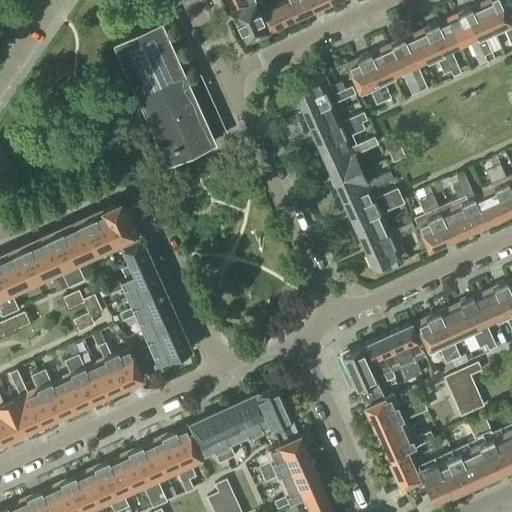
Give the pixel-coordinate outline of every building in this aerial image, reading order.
[(227,0),(231,9),(251,0),(227,0)] [(251,0),(231,9),(245,39),(269,28),(261,10),(256,0),(251,0)] [(269,28),(297,15),(290,0),(283,0),(261,10),(269,28)] [(290,0),(297,15),(314,8),(310,0),(290,0)] [(494,27),(482,0),(465,8),(487,58),(495,55),(486,36),(496,32),(494,27)] [(511,21),(502,0),(481,0),(482,0),(494,27),(496,32),(506,28),(511,40),(511,39),(511,21)] [(487,58),(465,8),(448,15),(460,42),(469,38),(479,62),(487,58)] [(451,46),(460,42),(448,15),(431,23),(451,67),(453,72),(461,69),(451,46)] [(128,106),(154,163),(166,158),(168,161),(214,140),(213,137),(225,132),(199,74),(187,79),(162,21),(115,41),(123,59),(113,64),(119,80),(130,75),(141,100),(128,106)] [(451,67),(431,23),(414,30),(426,57),(429,63),(438,59),(444,70),(451,67)] [(417,61),(426,57),(414,30),(397,38),(420,88),(427,85),(420,67),(417,61)] [(420,88),(397,38),(380,46),(392,72),(401,68),(404,74),(411,91),(420,88)] [(395,78),(392,72),(380,46),(364,53),(384,98),(391,95),(386,83),(395,78)] [(384,98),(364,53),(346,61),(358,88),(360,93),(370,89),(376,101),(384,98)] [(293,89),(294,91),(301,106),(344,87),(341,79),(326,86),(319,71),(308,76),(310,81),(293,89)] [(301,106),(309,123),(337,111),(333,101),(355,91),(351,84),(344,87),(301,106)] [(337,111),(309,123),(316,140),(361,119),(365,117),(363,110),(347,116),(341,119),(337,111)] [(361,119),(316,140),(325,160),(375,138),(373,134),(356,142),(351,132),(364,127),(361,119)] [(332,174),(334,177),(361,165),(355,151),(377,141),(375,138),(325,160),(331,174),(332,174)] [(404,154),(397,139),(386,144),(393,160),(404,154)] [(500,161),(493,165),(511,206),(511,175),(508,178),(505,172),(500,161)] [(334,177),(335,180),(335,181),(341,195),(391,172),(389,168),(367,178),(361,165),(334,177)] [(494,185),(484,189),(496,217),(511,209),(511,206),(493,165),(486,168),(491,179),(494,185)] [(464,171),(457,174),(480,225),(496,217),(484,189),(474,194),(471,188),(464,171)] [(391,172),(341,195),(350,215),(400,193),(397,187),(376,197),(371,186),(393,176),(391,172)] [(457,174),(449,177),(457,194),(460,200),(450,204),(463,232),(480,225),(457,174)] [(433,191),(426,194),(446,240),(463,232),(450,204),(441,208),(438,203),(433,191)] [(400,193),(350,215),(357,232),(386,219),(382,210),(403,201),(400,193)] [(426,215),(415,220),(423,237),(428,248),(446,240),(426,194),(419,198),(424,209),(426,215)] [(118,199),(111,202),(125,234),(137,229),(125,201),(120,203),(118,199)] [(111,202),(90,211),(104,244),(125,234),(111,202)] [(90,211),(80,216),(56,227),(80,278),(84,276),(75,257),(104,244),(90,211)] [(357,232),(365,250),(399,234),(415,227),(411,220),(390,229),(386,219),(357,232)] [(56,227),(23,242),(38,274),(58,264),(67,283),(80,278),(56,227)] [(191,348),(179,323),(140,234),(122,242),(135,272),(108,284),(111,291),(123,285),(132,304),(119,310),(122,318),(135,312),(158,362),(154,364),(157,370),(169,364),(166,359),(191,348)] [(397,235),(365,250),(373,266),(390,258),(392,263),(403,258),(401,254),(405,252),(401,243),(397,235)] [(23,242),(13,246),(0,251),(0,279),(13,308),(18,306),(10,286),(38,274),(23,242)] [(0,279),(0,308),(2,313),(13,308),(0,279)] [(511,296),(504,280),(487,288),(499,315),(506,312),(511,326),(511,296)] [(486,321),(499,315),(487,288),(469,296),(492,346),(496,343),(486,321)] [(79,289),(71,292),(76,303),(84,300),(83,297),(79,289)] [(69,307),(76,303),(71,292),(64,295),(69,307)] [(84,300),(86,305),(98,300),(94,292),(83,297),(84,300)] [(469,296),(452,303),(464,331),(471,327),(479,344),(486,341),(489,347),(492,346),(469,296)] [(101,308),(98,300),(86,305),(88,310),(89,313),(101,308)] [(453,335),(464,331),(452,303),(434,311),(454,356),(461,353),(453,335)] [(17,313),(22,325),(30,321),(24,310),(17,313)] [(88,310),(81,314),(86,325),(93,322),(89,313),(88,310)] [(454,356),(434,311),(416,320),(428,347),(438,342),(446,360),(454,356)] [(14,328),(22,325),(17,313),(9,316),(14,328)] [(78,329),(86,325),(81,314),(73,317),(78,329)] [(1,320),(7,332),(14,328),(9,316),(1,320)] [(424,348),(412,321),(360,344),(374,371),(383,367),(385,373),(393,370),(390,364),(399,360),(408,380),(415,377),(414,373),(421,370),(413,353),(424,348)] [(125,384),(110,352),(105,339),(98,342),(104,355),(93,360),(108,392),(125,384)] [(77,348),(74,341),(67,344),(70,351),(77,348)] [(110,352),(125,384),(143,376),(128,344),(110,352)] [(376,377),(374,371),(360,344),(341,352),(356,386),(376,377)] [(470,349),(464,352),(467,359),(473,357),(470,349)] [(90,399),(108,392),(93,360),(83,364),(78,352),(70,355),(90,399)] [(58,375),(73,407),(90,399),(70,355),(63,358),(69,371),(58,375)] [(482,368),(478,360),(444,375),(461,414),(484,404),(470,373),(482,368)] [(13,368),(38,423),(56,415),(35,371),(30,373),(36,386),(28,389),(17,366),(13,368)] [(56,415),(73,407),(58,375),(50,379),(45,367),(35,371),(56,415)] [(7,399),(21,431),(38,423),(13,368),(8,370),(19,393),(7,399)] [(280,442),(289,438),(284,428),(281,421),(291,416),(277,386),(276,382),(257,390),(272,422),(280,442)] [(392,388),(368,399),(364,401),(375,425),(424,403),(423,398),(421,399),(419,395),(408,399),(407,396),(397,401),(392,388)] [(257,390),(191,421),(205,453),(214,449),(218,460),(235,453),(230,442),(272,422),(257,390)] [(0,430),(4,439),(21,431),(7,399),(2,401),(0,396),(0,430)] [(424,403),(375,425),(383,445),(411,432),(404,417),(410,414),(427,407),(424,403)] [(470,481),(502,466),(506,465),(492,433),(483,413),(469,419),(478,439),(456,449),(470,481)] [(201,455),(186,423),(169,430),(189,476),(196,473),(190,460),(201,455)] [(506,465),(511,462),(511,423),(492,433),(506,465)] [(284,428),(289,438),(297,434),(293,424),(284,428)] [(413,436),(411,432),(383,445),(392,465),(410,456),(407,448),(433,436),(430,428),(419,433),(413,436)] [(189,476),(169,430),(152,438),(167,470),(175,466),(185,489),(193,485),(189,476)] [(261,471),(306,450),(299,433),(297,434),(289,438),(280,442),(267,448),(272,458),(258,464),(261,471)] [(156,475),(167,470),(152,438),(135,446),(160,501),(166,498),(156,475)] [(160,501),(135,446),(118,453),(133,485),(141,482),(151,505),(160,501)] [(418,466),(430,492),(432,498),(470,481),(456,449),(418,466)] [(278,473),(282,481),(313,466),(306,450),(261,471),(265,479),(278,473)] [(122,490),(133,485),(118,453),(102,461),(122,506),(128,503),(122,490)] [(420,477),(410,456),(392,465),(401,485),(420,477)] [(122,506),(102,461),(85,469),(99,501),(108,496),(114,509),(121,506),(122,506)] [(275,503),(321,482),(313,466),(282,481),(287,492),(273,498),(275,503)] [(92,511),(89,505),(99,501),(85,469),(68,476),(83,511),(92,511)] [(83,511),(68,476),(51,484),(63,511),(74,511),(75,511),(74,511),(83,511)] [(230,484),(226,477),(215,482),(218,490),(230,484)] [(414,496),(412,492),(423,487),(421,483),(422,482),(420,477),(401,485),(405,495),(408,494),(411,502),(422,498),(420,493),(414,496)] [(309,506),(328,498),(321,482),(275,503),(277,506),(304,494),(309,506)] [(63,511),(51,484),(34,492),(43,511),(63,511)] [(222,497),(233,492),(230,484),(218,490),(222,497)] [(207,495),(210,503),(222,497),(218,490),(207,495)] [(43,511),(34,492),(17,499),(22,511),(43,511)] [(225,505),(237,500),(233,492),(222,497),(225,505)] [(222,497),(210,503),(214,510),(225,505),(222,497)] [(333,511),(328,498),(309,506),(312,511),(333,511)] [(22,511),(17,499),(0,507),(2,511),(22,511)] [(228,511),(230,511),(240,507),(237,500),(225,505),(228,511)] [(122,506),(121,506),(123,511),(131,511),(128,503),(122,506)]
